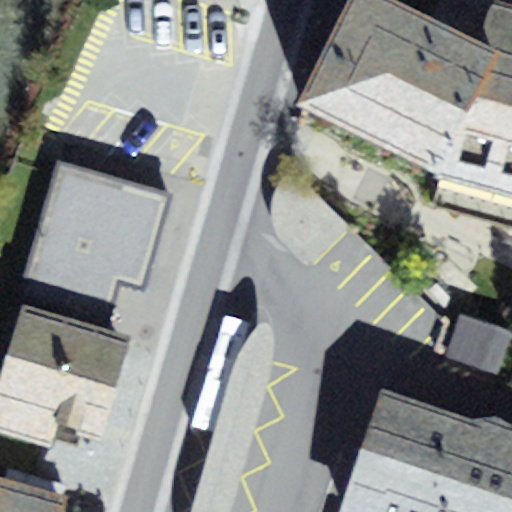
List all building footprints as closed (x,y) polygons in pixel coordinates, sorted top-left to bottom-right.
[(348,0),(296,102),(435,173),(498,49),(431,16),(400,0),(348,0)] [(511,0),(439,0),(431,16),(498,49),(435,173),(511,194),(511,0)] [(350,228),(288,162),(274,187),(272,210),(274,226),(280,243),(294,254),(311,269),(350,228)] [(174,194),(61,163),(20,305),(89,324),(109,330),(122,285),(146,291),(174,194)] [(59,428),(89,324),(20,305),(0,376),(0,434),(53,449),(59,428)] [(511,335),(511,332),(460,314),(445,356),(498,375),(511,335)] [(89,324),(59,428),(104,441),(134,337),(109,330),(89,324)] [(249,327),(196,511),(228,511),(271,363),(271,333),(249,327)] [(343,511),(464,511),(497,415),(473,420),(382,391),(364,447),(343,511)] [(464,511),(511,511),(511,423),(497,415),(464,511)] [(64,511),(70,495),(0,476),(0,511),(64,511)]
